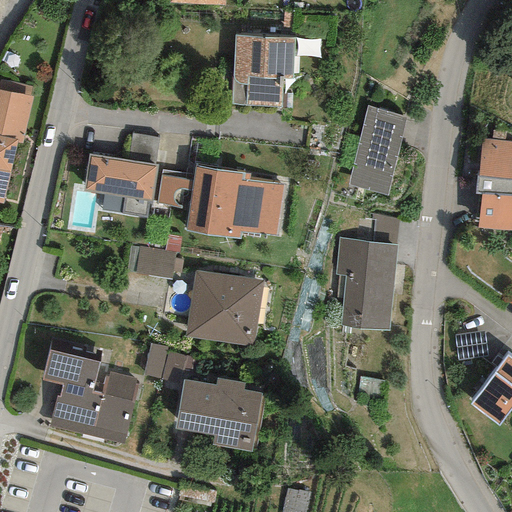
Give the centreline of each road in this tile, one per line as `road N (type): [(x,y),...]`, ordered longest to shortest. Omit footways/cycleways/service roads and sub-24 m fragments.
road 1 (unclassified): [(481,0),(462,38),(440,137),(429,270),(430,412),(481,511)]
road 2 (tertiary): [(0,361),(86,0)]
road 3 (track): [(0,420),(161,468),(216,472)]
